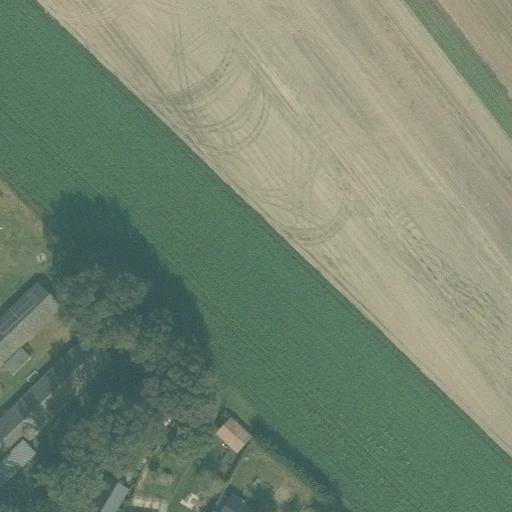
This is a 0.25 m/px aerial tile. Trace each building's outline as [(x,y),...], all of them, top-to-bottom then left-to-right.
[(0,367),(63,307),(40,284),(0,323),(0,367)] [(87,336),(0,420),(0,467),(111,360),(87,336)] [(214,434),(235,453),(251,436),(230,417),(214,434)] [(85,511),(116,511),(129,491),(106,478),(85,511)] [(241,505),(244,500),(234,494),(223,511),(247,511),(249,510),(241,505)]
